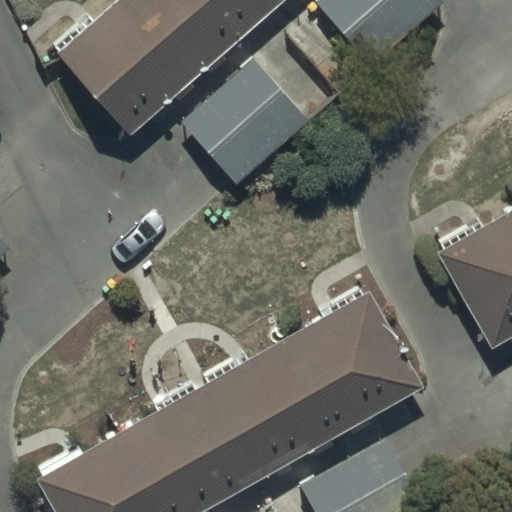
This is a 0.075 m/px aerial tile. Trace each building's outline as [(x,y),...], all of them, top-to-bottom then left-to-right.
[(100,0),(55,40),(128,124),(272,0),(100,0)] [(323,0),(370,56),(437,0),(323,0)] [(244,50),(175,112),(231,174),(299,112),(244,50)] [(511,198),(434,241),(485,335),(511,321),(511,198)] [(357,281),(32,468),(57,511),(179,511),(413,378),(357,281)] [(380,431),(295,475),(314,511),(407,511),(419,506),(380,431)]
